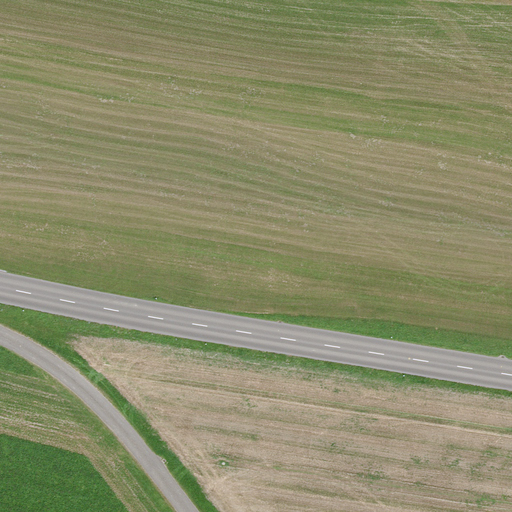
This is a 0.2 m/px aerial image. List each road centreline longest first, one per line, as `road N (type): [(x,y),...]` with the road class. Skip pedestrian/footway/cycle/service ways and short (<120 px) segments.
road 1 (tertiary): [(0,286),(511,379)]
road 2 (unclassified): [(188,511),(120,424),(38,354),(0,336)]
